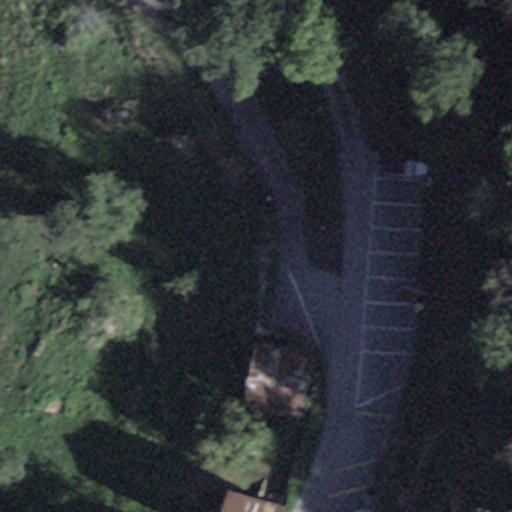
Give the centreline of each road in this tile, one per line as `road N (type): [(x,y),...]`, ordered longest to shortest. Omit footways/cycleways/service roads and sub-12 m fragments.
road 1 (track): [(296,212),(218,66),(136,0)]
road 2 (track): [(356,141),(304,0)]
